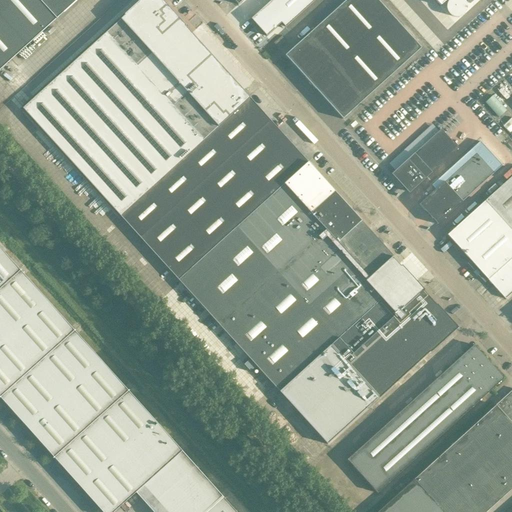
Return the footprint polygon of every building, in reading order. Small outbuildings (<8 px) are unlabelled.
[(0,0),(0,69),(12,59),(41,32),(75,0),(0,0)] [(157,0),(140,0),(21,108),(118,215),(247,99),(157,0)] [(271,0),(251,19),(267,36),(281,23),(285,28),(315,0),(271,0)] [(374,0),(345,0),(284,56),(341,119),(419,49),(374,0)] [(280,36),(272,44),(277,49),(285,42),(280,36)] [(247,99),(118,215),(139,239),(219,326),(279,392),(327,444),(377,398),(377,399),(455,328),(421,291),(401,267),(394,273),(384,263),(391,257),(359,221),(268,122),(247,99)] [(439,130),(391,174),(408,193),(456,149),(439,130)] [(437,188),(419,204),(435,222),(436,224),(492,173),(501,165),(480,142),(433,184),(437,188)] [(511,175),(446,235),(470,261),(468,263),(485,282),(488,280),(505,299),(511,292),(511,175)] [(0,398),(53,458),(52,458),(52,459),(53,459),(54,459),(101,511),(113,511),(135,493),(152,511),(206,511),(223,498),(221,496),(181,452),(128,392),(129,391),(128,391),(128,390),(127,391),(74,332),(75,331),(74,330),(73,331),(24,275),(0,248),(0,398)] [(391,257),(384,263),(394,273),(401,267),(391,257)] [(472,345),(346,460),(377,493),(503,378),(472,345)] [(511,389),(377,511),(484,511),(511,487),(511,389)]
